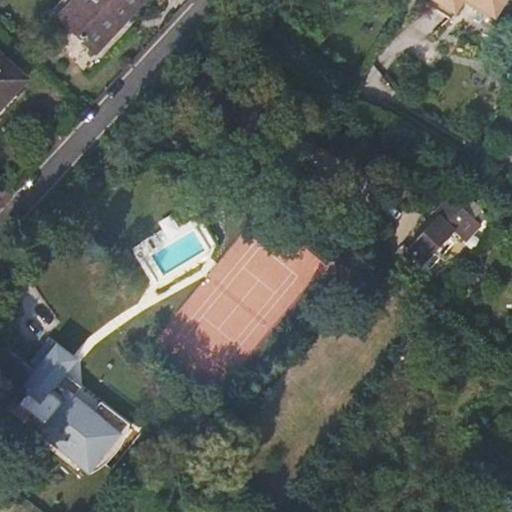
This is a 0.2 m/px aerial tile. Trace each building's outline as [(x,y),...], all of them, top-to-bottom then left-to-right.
[(75,0),(63,14),(101,48),(145,0),(75,0)] [(464,0),(471,0),(495,15),(503,0),(436,0),(456,13),(464,0)] [(0,107),(1,109),(27,81),(0,53),(0,107)] [(482,220),(450,191),(434,209),(440,214),(409,249),(415,254),(424,263),(455,228),(467,237),(482,220)] [(404,243),(397,252),(408,261),(415,254),(409,249),(404,243)] [(76,359),(47,340),(29,363),(37,369),(22,388),(27,393),(19,404),(45,424),(43,427),(90,464),(126,419),(101,402),(91,415),(70,399),(80,386),(64,374),(76,359)]
